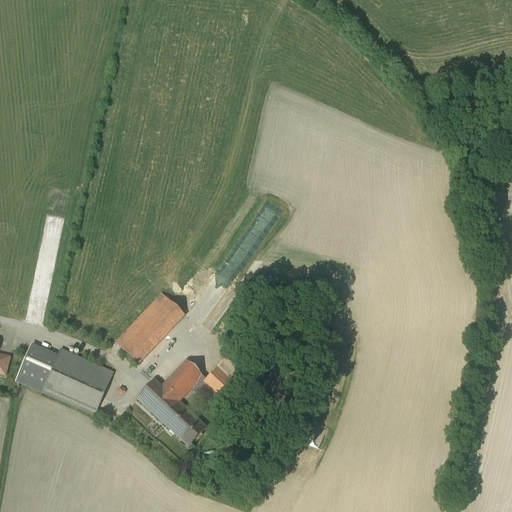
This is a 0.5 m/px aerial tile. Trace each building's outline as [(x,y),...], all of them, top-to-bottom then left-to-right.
[(162,295),(115,344),(138,366),(185,317),(170,302),(162,295)] [(113,374),(61,351),(58,359),(32,347),(16,382),(26,387),(94,417),(113,374)] [(256,374),(233,352),(218,369),(240,390),(256,374)] [(0,375),(5,377),(9,359),(0,356),(0,375)] [(162,388),(179,404),(192,389),(203,378),(186,362),(162,388)] [(243,392),(240,390),(218,369),(206,381),(203,378),(192,389),(221,416),(243,392)] [(291,397),(298,377),(273,370),(269,385),(283,393),(291,397)] [(206,429),(179,404),(162,388),(154,381),(137,399),(138,399),(137,400),(189,448),(206,429)] [(273,409),(283,393),(269,385),(260,401),(273,409)]
